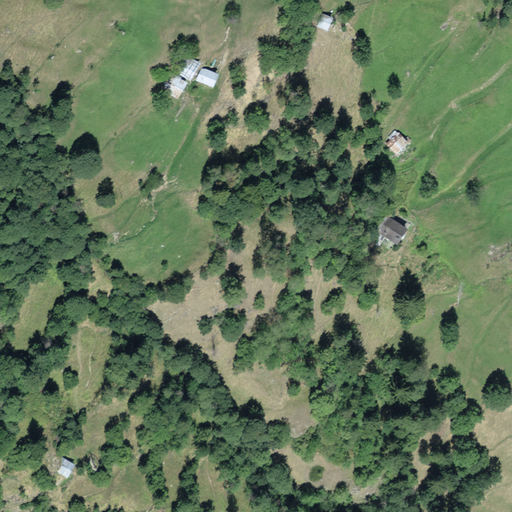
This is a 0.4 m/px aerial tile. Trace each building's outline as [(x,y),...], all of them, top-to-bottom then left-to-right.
[(326,30),(330,21),(322,17),(318,26),(326,30)] [(195,66),(183,59),(176,70),(187,77),(195,66)] [(216,76),(201,69),(196,81),(211,87),(216,76)] [(176,99),(184,85),(170,77),(162,91),(176,99)] [(397,154),(406,147),(396,134),(387,141),(397,154)] [(390,219),(381,232),(397,243),(405,230),(390,219)] [(63,460),(60,474),(70,476),(74,463),(63,460)]
